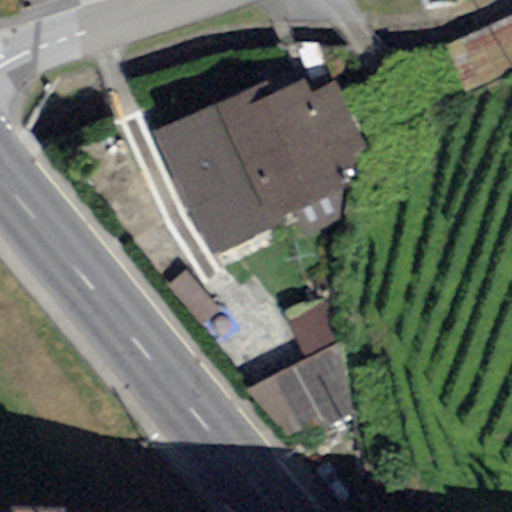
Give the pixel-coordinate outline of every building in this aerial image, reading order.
[(511,10),(444,39),(468,96),(511,78),(511,10)] [(302,64),(153,124),(204,249),(296,212),(304,233),(347,215),(335,185),(348,179),(338,154),(363,144),(336,77),(311,87),(302,64)] [(199,326),(219,309),(186,270),(166,287),(199,326)] [(352,332),(306,356),(340,420),(386,396),(352,332)] [(295,444),(340,420),(306,356),(244,388),(295,444)]
